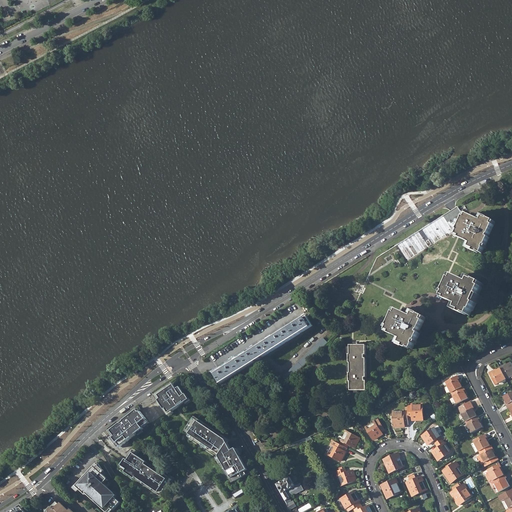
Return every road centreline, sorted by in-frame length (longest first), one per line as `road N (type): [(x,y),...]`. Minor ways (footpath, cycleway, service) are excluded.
road 1 (secondary): [(257,314),(416,212),(511,164)]
road 2 (residential): [(285,511),(188,362)]
road 3 (residential): [(444,511),(423,457),(399,444),(386,446),(369,468),(384,511)]
road 4 (residential): [(511,347),(481,359),(473,371),(511,449)]
